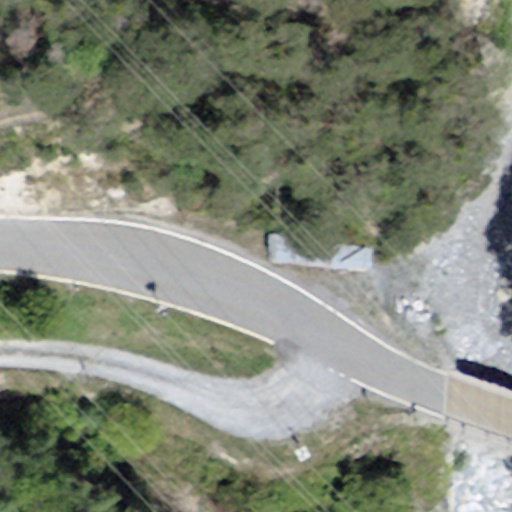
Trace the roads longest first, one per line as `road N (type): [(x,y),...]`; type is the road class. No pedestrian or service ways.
road 1 (unclassified): [(0,243),(75,249),(170,273),(414,382),(511,416)]
road 2 (track): [(325,338),(300,390),(258,413),(0,354)]
